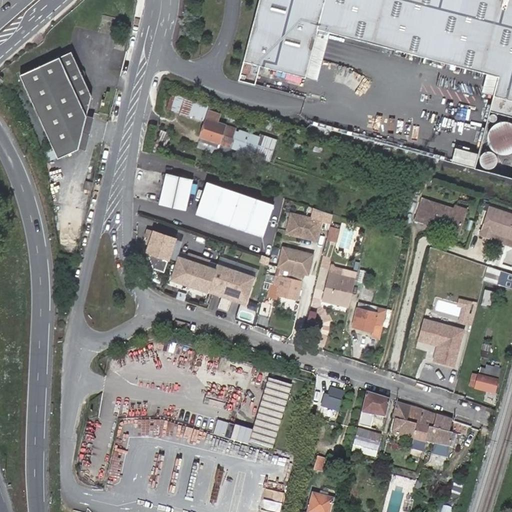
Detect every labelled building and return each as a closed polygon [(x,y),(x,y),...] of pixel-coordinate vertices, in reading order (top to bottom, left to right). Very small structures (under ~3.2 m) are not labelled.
[(511,177),(511,0),(259,0),(239,81),(255,85),(260,66),(307,78),(319,30),(499,76),(479,154),(456,148),(452,162),(511,177)] [(19,76),(58,159),(78,150),(91,97),(71,52),(19,76)] [(187,115),(192,101),(176,95),(171,110),(187,116),(187,115)] [(202,104),(192,101),(187,115),(196,118),(202,104)] [(209,110),(201,138),(219,144),(220,140),(235,146),(233,151),(254,158),(260,140),(243,133),(242,135),(239,133),(240,130),(217,122),(219,113),(209,110)] [(277,141),(265,136),(257,157),(270,161),(277,141)] [(217,150),(219,146),(219,144),(201,138),(199,144),(217,150)] [(219,144),(219,146),(233,151),(235,146),(220,140),(219,144)] [(194,182),(169,174),(160,203),(185,211),(194,182)] [(95,188),(98,179),(89,177),(87,186),(95,188)] [(207,182),(196,213),(263,236),(273,204),(207,182)] [(424,222),(443,229),(443,226),(459,231),(465,212),(455,209),(431,202),(424,222)] [(511,214),(489,207),(480,235),(490,239),(492,233),(511,239),(511,214)] [(316,241),(321,222),(291,215),(287,234),(316,241)] [(340,228),(330,226),(327,240),(337,242),(340,228)] [(175,240),(148,231),(146,237),(152,239),(147,251),(169,259),(175,240)] [(309,274),(314,255),(284,247),(279,267),(309,274)] [(190,259),(179,255),(170,279),(208,292),(209,287),(216,268),(205,264),(206,260),(191,255),(190,259)] [(372,265),(362,263),(353,299),(363,301),(372,265)] [(247,300),(255,276),(217,264),(216,268),(209,287),(247,300)] [(304,274),(277,267),(273,284),(279,285),(277,294),(297,299),(304,274)] [(511,273),(503,271),(501,283),(511,286),(511,273)] [(349,307),(354,287),(343,284),(345,276),(330,273),(328,281),(332,282),(327,300),(323,299),(323,301),(349,307)] [(354,287),(356,279),(345,276),(343,284),(354,287)] [(328,281),(323,299),(327,300),(332,282),(328,281)] [(247,300),(209,287),(208,292),(245,305),(247,300)] [(178,292),(176,299),(184,301),(186,294),(178,292)] [(383,325),(387,308),(379,306),(378,310),(374,308),(373,311),(357,307),(353,327),(374,331),(376,323),(383,325)] [(460,326),(423,316),(417,336),(437,342),(432,358),(452,363),(456,347),(454,346),(460,326)] [(466,325),(467,320),(455,316),(453,322),(466,325)] [(484,347),(480,360),(486,362),(490,348),(484,347)] [(493,394),(497,382),(485,379),(479,377),(478,377),(478,378),(472,376),(470,386),(475,388),(475,389),(493,394)] [(253,429),(223,420),(218,436),(248,445),(249,442),(272,449),(292,387),(269,379),(253,429)] [(344,387),(339,385),(337,392),(331,390),(330,394),(329,397),(340,400),(344,387)] [(329,397),(330,394),(323,393),(319,411),(335,415),(340,400),(329,397)] [(389,401),(367,394),(358,426),(371,429),(375,416),(385,418),(389,401)] [(410,407),(396,403),(392,420),(397,421),(393,435),(400,437),(410,407)] [(400,437),(420,444),(424,430),(417,427),(422,411),(410,407),(400,437)] [(420,444),(442,451),(452,421),(422,411),(417,427),(424,430),(420,444)] [(459,456),(470,426),(452,421),(442,451),(453,454),(459,456)] [(381,435),(357,429),(351,452),(375,458),(381,435)] [(399,440),(388,437),(386,443),(417,453),(419,446),(399,440)] [(450,460),(451,460),(453,454),(442,451),(440,456),(450,460)] [(325,460),(317,458),(312,477),(319,479),(325,460)] [(434,467),(429,482),(436,484),(440,469),(434,467)] [(329,511),(333,500),(311,494),(308,506),(306,511),(329,511)]
